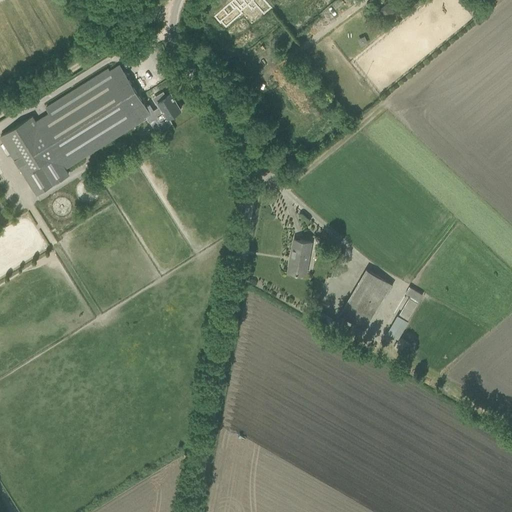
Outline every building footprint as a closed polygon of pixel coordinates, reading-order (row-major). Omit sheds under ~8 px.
[(252,0),(251,0),(233,0),(214,17),(220,24),(221,22),(226,27),(242,13),(240,11),(247,5),(252,10),(257,6),(264,14),(271,8),(264,0),(252,0)] [(384,2),(381,11),(391,14),(394,6),(384,2)] [(124,72),(123,72),(119,65),(110,71),(108,69),(45,108),(52,117),(38,126),(32,116),(0,136),(36,194),(68,174),(65,168),(86,155),(84,152),(135,120),(137,123),(150,115),(145,108),(146,107),(124,72)] [(171,94),(157,102),(160,106),(151,112),(162,129),(171,123),(168,117),(181,109),(179,107),(181,106),(178,102),(176,103),(171,94)] [(305,274),(311,242),(294,238),(290,257),(292,258),(290,271),(288,270),(288,271),(305,274)] [(366,330),(393,284),(365,269),(339,314),(366,330)] [(418,301),(423,294),(409,286),(405,293),(409,295),(409,296),(410,296),(398,315),(407,320),(418,301)]
